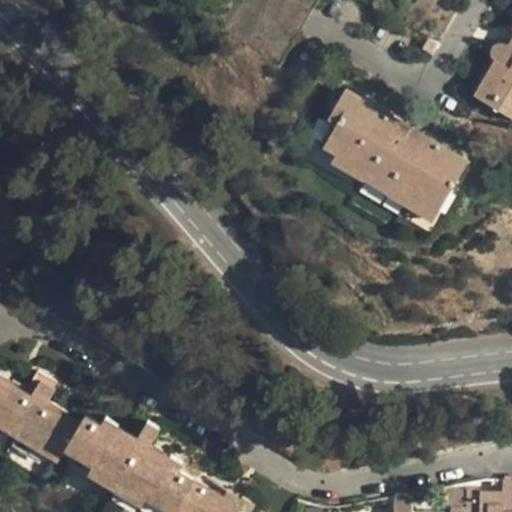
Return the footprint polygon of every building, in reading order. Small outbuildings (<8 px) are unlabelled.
[(239,0),(222,32),(283,66),(319,0),(239,0)] [(494,57),(496,59),(509,66),(511,61),(511,37),(508,45),(505,43),(502,42),(499,42),(496,43),(494,45),(493,47),(493,51),(493,54),(494,57)] [(496,59),(476,95),(511,115),(511,61),(509,66),(496,59)] [(346,88),(329,117),(338,123),(325,144),(336,152),(369,171),(365,178),(388,191),(392,184),(438,211),(468,160),(423,134),(410,158),(393,148),(406,124),(346,88)] [(406,124),(393,148),(410,158),(423,134),(406,124)] [(369,171),(336,152),(331,160),(364,179),(365,178),(369,171)] [(438,211),(392,184),(388,191),(387,192),(433,219),(438,211)] [(170,350),(56,276),(39,304),(157,373),(170,350)] [(2,373),(0,376),(0,420),(63,459),(71,446),(99,463),(151,494),(182,511),(253,511),(258,504),(245,497),(241,505),(228,497),(185,471),(190,463),(175,455),(171,462),(151,451),(155,443),(164,428),(151,421),(142,436),(138,443),(118,431),(123,424),(110,415),(105,422),(90,413),(86,421),(71,414),(68,418),(13,387),(16,382),(2,373)] [(44,380),(36,394),(52,403),(60,389),(44,380)] [(36,394),(16,382),(13,387),(68,418),(71,414),(52,403),(36,394)] [(142,436),(123,424),(118,431),(138,443),(142,436)] [(175,455),(155,443),(151,451),(171,462),(175,455)] [(151,494),(99,463),(93,472),(146,503),(151,494)] [(453,511),(511,511),(511,478),(505,479),(505,491),(505,502),(483,502),(482,491),(444,491),(443,507),(454,506),(453,511)] [(233,489),(228,497),(241,505),(245,497),(233,489)] [(482,491),(483,502),(505,502),(505,491),(482,491)] [(414,511),(415,496),(397,496),(397,511),(414,511)]
